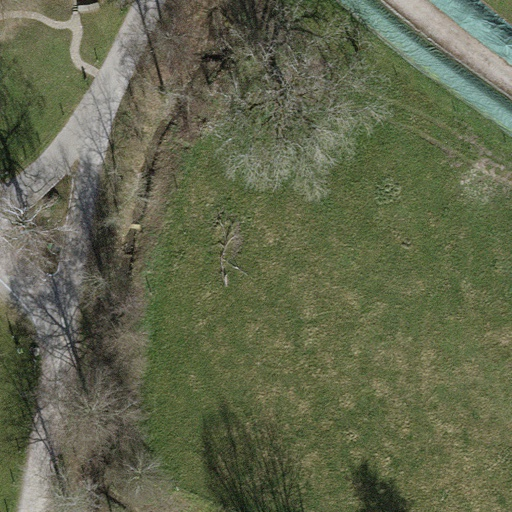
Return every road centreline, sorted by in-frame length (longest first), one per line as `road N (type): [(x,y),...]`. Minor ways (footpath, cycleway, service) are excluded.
road 1 (track): [(108,100),(64,338)]
road 2 (track): [(64,338),(32,511)]
road 3 (track): [(108,100),(0,222)]
